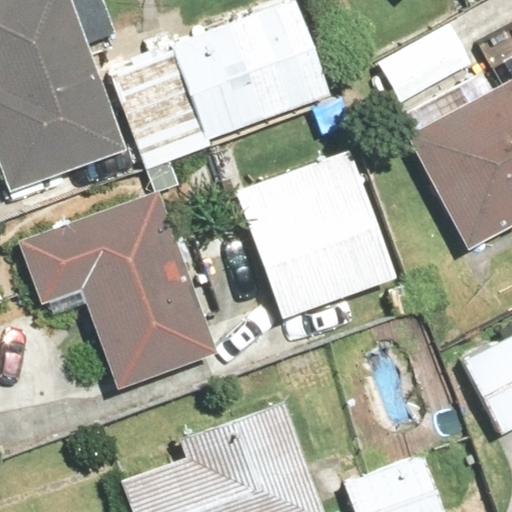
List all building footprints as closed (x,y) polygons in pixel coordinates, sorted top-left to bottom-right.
[(0,0),(0,188),(111,150),(58,0),(0,0)] [(315,92),(279,0),(269,0),(93,68),(132,169),(196,144),(194,139),(315,92)] [(433,24),(361,63),(383,105),(455,66),(433,24)] [(511,75),(397,133),(455,249),(511,221),(511,75)] [(232,138),(203,147),(256,315),(380,276),(341,152),(246,182),(232,138)] [(206,358),(148,191),(8,240),(31,306),(69,293),(104,393),(206,358)] [(511,331),(447,364),(483,435),(511,420),(511,331)] [(104,481),(115,511),(312,511),(275,403),(168,440),(174,457),(104,481)] [(420,453),(327,486),(336,511),(475,511),(485,508),(470,468),(430,482),(420,453)]
